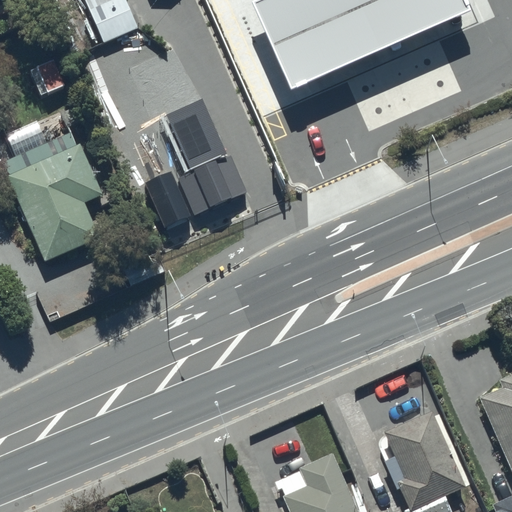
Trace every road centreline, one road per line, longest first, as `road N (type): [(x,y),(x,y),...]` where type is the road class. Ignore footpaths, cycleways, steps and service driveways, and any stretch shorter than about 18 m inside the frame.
road 1 (trunk): [(0,419),(511,178)]
road 2 (trunk): [(511,267),(0,489)]
